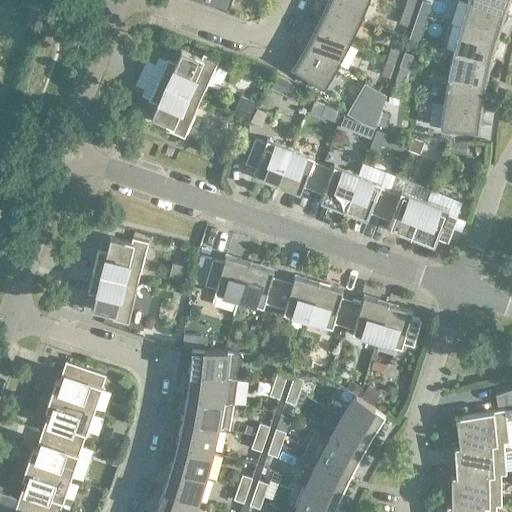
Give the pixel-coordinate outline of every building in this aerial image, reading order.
[(328,0),(327,4),(360,19),(367,0),(328,0)] [(405,0),(403,8),(411,11),(414,0),(405,0)] [(430,2),(423,0),(421,0),(417,13),(425,16),(430,2)] [(467,0),(467,1),(502,13),(504,5),(506,6),(509,0),(467,0)] [(320,18),(316,25),(349,42),(360,19),(327,4),(321,1),(320,2),(322,3),(319,17),(320,18)] [(508,15),(502,13),(467,1),(459,26),(494,36),(497,28),(498,28),(506,16),(507,16),(508,15)] [(411,11),(403,8),(398,22),(406,25),(411,11)] [(425,16),(417,13),(412,27),(420,30),(425,16)] [(309,39),(305,47),(337,65),(349,42),(316,25),(311,22),(310,24),(311,24),(308,39),(309,39)] [(501,38),(494,36),(459,26),(453,51),(488,59),(490,51),(491,51),(499,38),(500,39),(501,38)] [(323,88),(337,65),(305,47),(299,43),(299,44),(300,45),(296,60),(297,60),(293,67),(291,66),(290,67),(323,88)] [(390,47),(385,60),(393,63),(398,49),(390,47)] [(168,59),(158,80),(200,98),(204,88),(205,88),(218,60),(202,53),(201,56),(194,54),(181,48),(174,62),(168,59)] [(412,54),(404,51),(399,65),(407,68),(412,54)] [(495,60),(488,59),(453,51),(447,76),(483,82),(485,74),(486,75),(493,61),(494,62),(495,60)] [(393,63),(385,60),(381,74),(389,77),(393,63)] [(407,68),(399,65),(394,79),(403,82),(407,68)] [(489,84),(483,82),(447,76),(443,101),(479,106),(480,98),(482,98),(488,85),(489,85),(489,84)] [(278,77),(273,86),(281,91),(286,82),(278,77)] [(200,98),(158,80),(149,100),(156,103),(150,117),(163,123),(163,124),(170,127),(168,130),(183,137),(196,108),(195,108),(200,98)] [(313,97),(307,110),(320,116),(326,103),(313,97)] [(242,98),(236,111),(247,116),(253,102),(242,98)] [(485,107),(479,106),(443,101),(439,127),(478,131),(479,130),(476,130),(477,122),(478,122),(484,108),(485,108),(485,107)] [(389,113),(381,110),(376,124),(384,127),(389,113)] [(344,116),(341,123),(370,135),(373,128),(344,116)] [(392,135),(389,144),(403,150),(406,141),(392,135)] [(268,177),(277,180),(290,147),(266,138),(265,141),(254,137),(244,162),(255,167),(252,174),(267,179),(268,177)] [(411,139),(407,150),(414,153),(419,142),(411,139)] [(450,141),(449,151),(466,153),(467,143),(450,141)] [(314,156),(290,147),(277,180),(286,184),(285,186),(299,192),(302,185),(312,189),(322,164),(312,160),(314,156)] [(332,167),(322,164),(312,189),(322,193),(320,200),(334,206),(335,203),(344,206),(357,173),(333,164),(332,167)] [(381,183),(357,173),(344,206),(353,210),(352,212),(366,218),(369,211),(379,215),(389,190),(379,186),(381,183)] [(399,194),(389,190),(379,215),(389,219),(387,226),(401,232),(402,229),(411,233),(424,199),(400,190),(399,194)] [(448,209),(424,199),(411,233),(420,236),(419,239),(433,244),(436,238),(447,242),(457,216),(446,212),(448,209)] [(98,249),(93,271),(137,282),(140,271),(148,241),(132,237),(131,241),(124,239),(110,236),(106,251),(98,249)] [(200,254),(192,281),(204,284),(211,258),(200,254)] [(235,310),(238,298),(248,264),(239,261),(240,259),(225,254),(223,261),(211,258),(204,284),(215,287),(214,291),(216,292),(214,300),(216,304),(235,310)] [(162,276),(162,277),(181,282),(182,281),(180,281),(184,265),(173,262),(169,278),(162,276)] [(257,267),(248,264),(238,298),(263,305),(264,302),(274,305),(281,278),(271,275),(273,268),(258,264),(257,267)] [(137,282),(93,271),(88,293),(95,295),(91,310),(105,313),(105,314),(112,315),(111,319),(128,323),(135,293),(134,292),(137,282)] [(292,282),(281,278),(274,305),(284,308),(283,311),(307,318),(317,284),(308,282),(309,279),(294,275),(292,282)] [(326,287),(317,284),(307,318),(332,326),(333,322),(343,325),(351,299),(340,296),(342,289),(327,284),(326,287)] [(361,302),(351,299),(343,325),(353,328),(352,332),(376,339),(386,305),(377,302),(378,299),(363,295),(361,302)] [(395,307),(386,305),(376,339),(401,346),(402,342),(413,346),(421,319),(409,316),(411,309),(396,305),(395,307)] [(183,335),(183,347),(206,347),(207,336),(183,335)] [(263,343),(261,352),(270,355),(273,346),(263,343)] [(191,347),(189,372),(236,378),(238,351),(223,350),(191,347)] [(298,355),(296,361),(309,366),(311,360),(298,355)] [(48,393),(47,394),(93,409),(105,374),(66,361),(66,360),(65,360),(60,374),(61,375),(61,374),(65,376),(63,381),(55,379),(50,394),(48,393)] [(278,367),(273,382),(283,386),(288,370),(278,367)] [(236,378),(189,372),(186,396),(232,404),(236,378)] [(304,376),(294,372),(289,388),(299,391),(304,376)] [(350,380),(346,388),(357,393),(361,386),(350,380)] [(283,386),(273,382),(267,398),(278,401),(283,386)] [(299,391),(289,388),(283,403),(294,407),(299,391)] [(511,388),(496,395),(497,404),(511,402),(511,388)] [(365,390),(361,396),(371,403),(375,396),(365,390)] [(93,409),(47,394),(49,395),(44,410),(52,412),(50,418),(46,417),(46,416),(41,429),(82,443),(93,409)] [(355,394),(341,417),(371,435),(385,414),(355,394)] [(232,404),(186,396),(181,420),(216,427),(228,429),(232,404)] [(511,424),(506,425),(504,408),(455,416),(458,446),(503,441),(503,443),(511,441),(511,424)] [(371,435),(341,417),(328,439),(359,456),(371,435)] [(117,419),(113,432),(124,436),(129,423),(117,419)] [(260,419),(255,435),(265,438),(270,423),(260,419)] [(216,427),(181,420),(176,443),(210,452),(216,427)] [(286,428),(276,425),(271,440),(281,444),(286,428)] [(82,443),(41,429),(37,443),(38,443),(38,442),(41,444),(39,450),(31,447),(26,462),(24,461),(24,462),(70,477),(82,443)] [(265,438),(255,435),(249,450),(260,454),(265,438)] [(359,456),(328,439),(316,461),(348,477),(359,456)] [(281,444),(271,440),(265,456),(276,459),(281,444)] [(503,441),(458,446),(453,446),(455,475),(455,476),(500,473),(500,474),(505,474),(505,468),(511,467),(511,450),(504,451),(503,443),(503,441)] [(210,452),(176,443),(170,466),(204,476),(210,452)] [(110,454),(107,462),(117,466),(120,457),(110,454)] [(348,477),(316,461),(306,484),(338,499),(348,477)] [(70,477),(24,462),(26,463),(21,478),(29,481),(27,486),(23,485),(22,485),(18,498),(58,511),(70,477)] [(204,476),(170,466),(162,490),(196,501),(204,476)] [(243,471),(237,486),(247,490),(253,474),(243,471)] [(500,473),(455,476),(455,475),(450,475),(451,504),(451,505),(496,504),(496,505),(501,505),(500,474),(500,473)] [(269,479),(258,476),(253,491),(263,495),(269,479)] [(332,511),(338,499),(306,484),(296,508),(306,511),(332,511)] [(247,490),(237,486),(232,502),(242,505),(247,490)] [(191,511),(196,501),(162,490),(154,511),(191,511)] [(263,495),(253,491),(248,507),(258,510),(263,495)] [(58,511),(18,498),(13,511),(14,511),(18,511),(58,511)]
